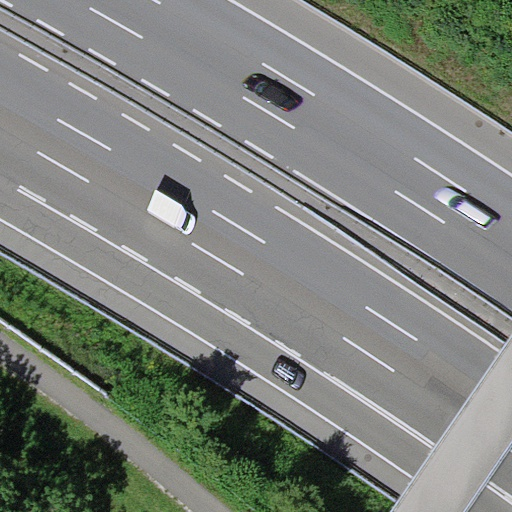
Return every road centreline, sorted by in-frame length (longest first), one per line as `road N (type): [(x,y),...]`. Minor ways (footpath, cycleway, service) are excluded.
road 1 (motorway): [(511,243),(117,0)]
road 2 (motorway): [(0,109),(356,323)]
road 3 (motorway): [(356,323),(511,491)]
road 4 (motorway): [(356,323),(511,427)]
road 5 (track): [(430,511),(511,393)]
